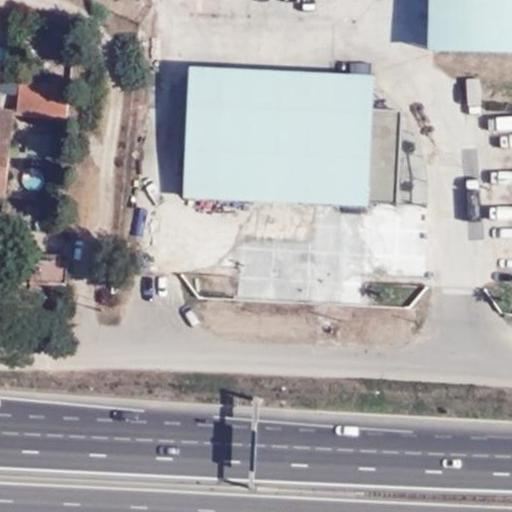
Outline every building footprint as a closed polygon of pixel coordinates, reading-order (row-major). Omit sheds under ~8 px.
[(511,0),(436,0),(435,55),(511,55),(511,0)] [(377,79),(192,70),(186,199),(370,209),(370,204),(399,206),(403,112),(375,111),(377,79)] [(61,116),(65,91),(18,83),(14,108),(61,116)] [(0,106),(0,185),(13,108),(0,106)] [(191,269),(203,265),(196,242),(183,246),(191,269)] [(57,286),(61,262),(56,261),(57,253),(31,248),(29,258),(24,257),(20,282),(57,286)]
